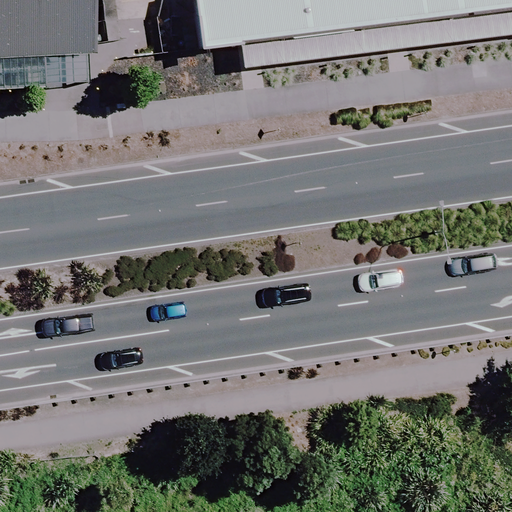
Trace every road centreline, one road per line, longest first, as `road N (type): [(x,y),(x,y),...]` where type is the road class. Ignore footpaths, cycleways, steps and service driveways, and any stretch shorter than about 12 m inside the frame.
road 1 (secondary): [(0,234),(511,161)]
road 2 (secondary): [(511,285),(0,355)]
